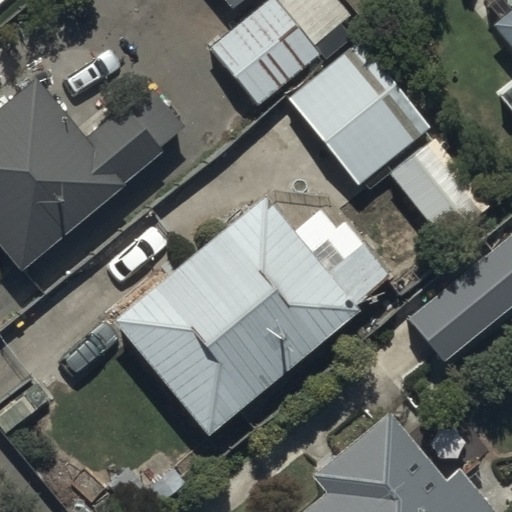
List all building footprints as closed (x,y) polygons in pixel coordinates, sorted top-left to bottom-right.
[(217,0),(238,25),(206,51),(250,105),(312,55),(308,49),(345,19),(328,0),(217,0)] [(511,0),(502,0),(484,15),(511,47),(511,0)] [(426,130),(357,43),(286,100),(355,187),(426,130)] [(91,144),(39,83),(0,116),(0,245),(25,276),(169,155),(165,150),(185,133),(156,99),(134,117),(130,112),(91,144)] [(484,207),(429,139),(385,176),(439,243),(484,207)] [(511,148),(490,166),(511,192),(511,148)] [(385,286),(343,234),(333,242),(315,220),(291,239),(260,203),(111,325),(207,441),(359,316),(355,311),(385,286)] [(439,289),(413,308),(446,351),(511,300),(511,237),(441,292),(439,289)] [(498,511),(461,468),(448,480),(390,412),(317,474),(330,489),(302,511),(498,511)]
